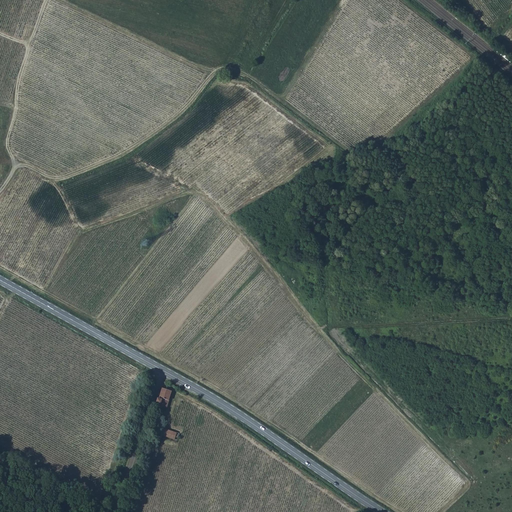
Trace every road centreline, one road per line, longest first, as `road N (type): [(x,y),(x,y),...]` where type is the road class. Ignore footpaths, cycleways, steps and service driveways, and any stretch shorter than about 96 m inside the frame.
road 1 (track): [(511,315),(324,323),(193,191),(79,229),(55,182)]
road 2 (track): [(18,168),(55,182),(121,152),(174,118),(219,67),(281,100)]
road 3 (secondary): [(164,370),(382,511)]
road 4 (track): [(356,511),(184,396)]
road 5 (secondary): [(0,280),(164,370)]
road 6 (track): [(29,43),(6,147),(18,168),(0,187)]
road 7 (residential): [(120,497),(164,370)]
road 8 (track): [(0,450),(109,506)]
